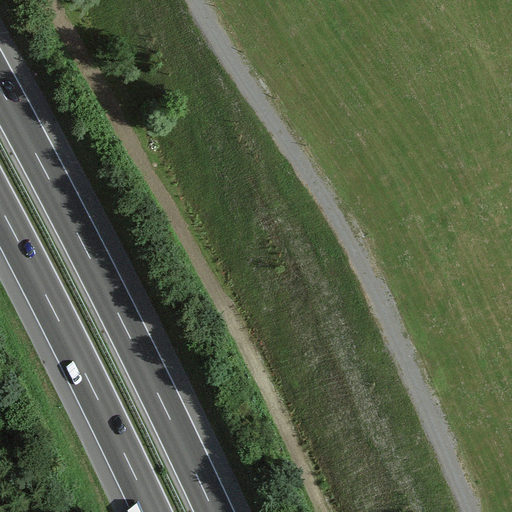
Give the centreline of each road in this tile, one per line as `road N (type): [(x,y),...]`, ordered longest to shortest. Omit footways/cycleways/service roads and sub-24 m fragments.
road 1 (track): [(198,0),(342,223),(472,511)]
road 2 (motorway): [(214,511),(0,87)]
road 3 (motorway): [(0,210),(149,511)]
